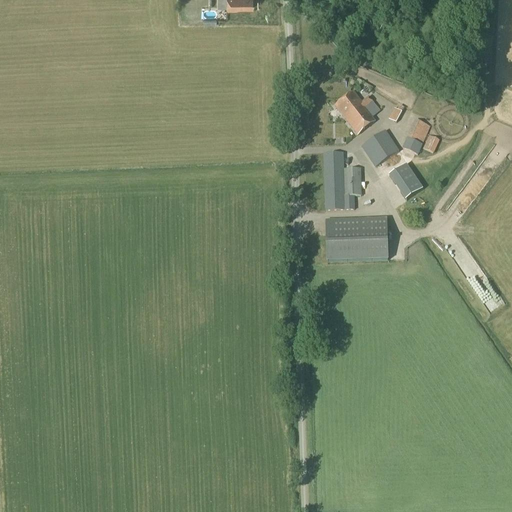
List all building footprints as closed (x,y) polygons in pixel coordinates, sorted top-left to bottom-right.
[(228,0),(228,11),(237,11),(237,10),(252,10),(252,0),(228,0)] [(217,22),(217,11),(202,11),(202,22),(204,22),(203,26),(216,26),(216,22),(217,22)] [(361,104),(353,93),(335,107),(357,137),(375,123),(365,109),(373,103),(369,97),(361,104)] [(404,109),(400,107),(397,111),(394,109),(388,120),(396,125),(398,121),(404,109)] [(418,157),(430,128),(415,121),(407,139),(402,150),(418,157)] [(375,169),(400,153),(386,132),(361,149),(375,169)] [(433,155),(440,142),(429,137),(423,150),(433,155)] [(344,171),(344,154),(323,155),(325,212),(355,211),(354,198),(361,198),(361,170),(344,171)] [(405,167),(388,178),(405,203),(422,191),(405,167)] [(327,263),(388,261),(387,219),(326,221),(327,263)] [(356,265),(356,275),(367,275),(367,265),(356,265)]
